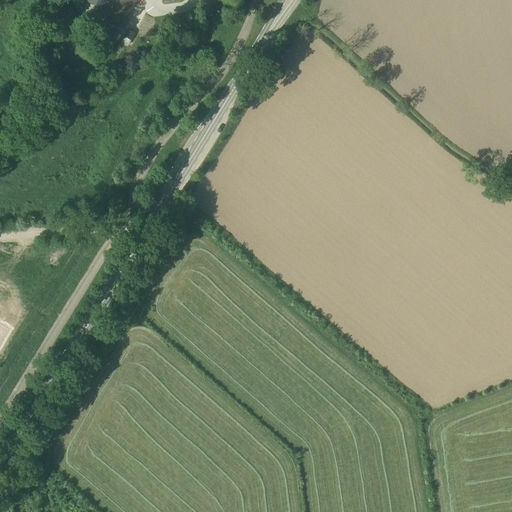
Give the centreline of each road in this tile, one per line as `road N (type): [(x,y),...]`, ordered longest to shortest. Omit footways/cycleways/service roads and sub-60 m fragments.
road 1 (tertiary): [(0,466),(288,0)]
road 2 (track): [(0,225),(122,217)]
